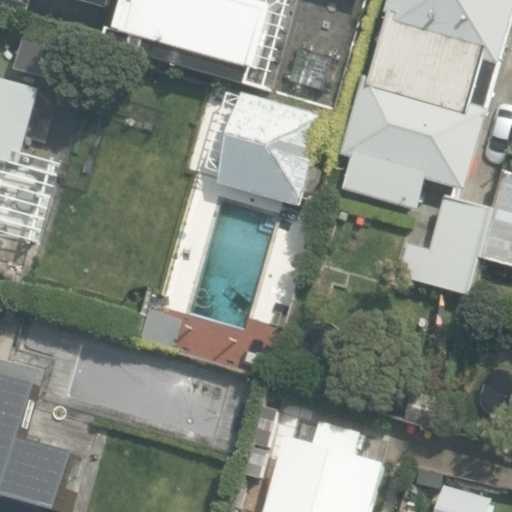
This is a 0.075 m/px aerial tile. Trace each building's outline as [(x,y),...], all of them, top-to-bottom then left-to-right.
[(107,50),(249,90),(255,68),(266,71),(283,10),(245,0),(69,0),(112,12),(115,0),(117,0),(132,4),(124,32),(113,29),(107,50)] [(345,184),(419,205),(428,174),(467,185),(489,105),(473,101),(486,54),(500,57),(511,14),(511,0),(388,0),(387,6),(392,7),(374,72),(365,70),(343,148),(354,151),(345,184)] [(217,216),(296,239),(307,201),(309,201),(333,116),(251,93),(217,216)] [(406,277),(478,296),(489,259),(511,264),(511,173),(501,211),(452,198),(438,251),(415,245),(406,277)] [(346,299),(356,269),(326,260),(317,290),(346,299)] [(0,508),(13,461),(0,458),(0,395),(29,403),(52,315),(0,301),(0,508)] [(235,365),(268,375),(276,350),(243,340),(235,365)] [(358,459),(365,435),(327,424),(321,447),(291,439),(271,511),(377,511),(389,468),(358,459)] [(441,477),(432,511),(493,511),(498,492),(441,477)]
